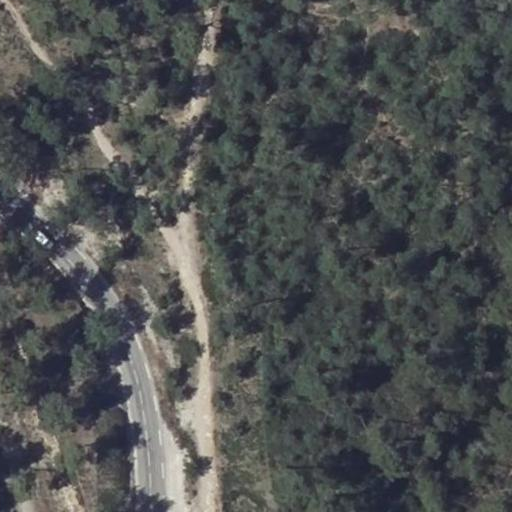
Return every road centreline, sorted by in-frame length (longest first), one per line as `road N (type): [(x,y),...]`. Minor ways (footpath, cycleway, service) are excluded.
road 1 (track): [(178,511),(194,484),(210,414),(199,0)]
road 2 (tertiary): [(0,192),(98,306),(130,364),(149,431),(154,511)]
